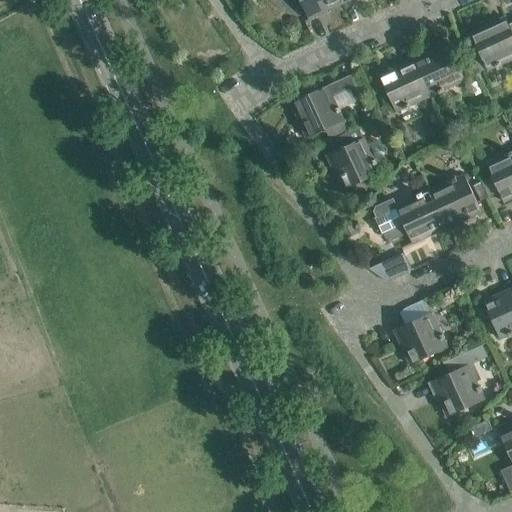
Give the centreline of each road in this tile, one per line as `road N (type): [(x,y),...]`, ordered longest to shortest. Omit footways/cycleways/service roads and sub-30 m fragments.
road 1 (tertiary): [(308,511),(71,0)]
road 2 (residential): [(233,94),(439,0)]
road 3 (residential): [(342,318),(511,240)]
